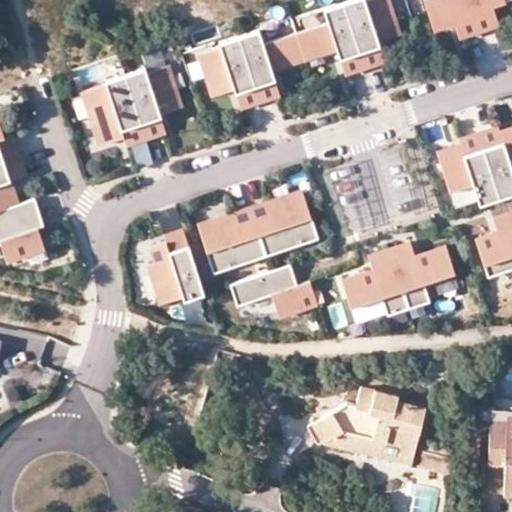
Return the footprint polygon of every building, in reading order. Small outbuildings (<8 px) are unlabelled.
[(211,43),(182,53),(191,81),(207,76),(213,95),(234,88),(240,107),(261,101),(281,94),(273,69),(305,58),(338,48),(346,73),(366,66),(386,60),(380,41),(401,35),(397,22),(412,17),(430,11),(436,29),(455,22),(459,36),(480,29),(470,0),(348,0),(344,1),(292,18),(293,22),(289,24),(287,20),(239,35),(219,42),(221,46),(213,49),(211,43)] [(506,0),(470,0),(480,29),(500,23),(493,4),(506,0)] [(106,83),(82,91),(94,127),(103,124),(109,141),(124,136),(126,144),(146,138),(166,131),(161,113),(183,106),(168,64),(147,71),(145,67),(125,74),(105,80),(106,83)] [(441,118),(421,123),(426,143),(446,138),(441,118)] [(0,241),(2,241),(7,258),(29,252),(32,262),(49,256),(38,225),(31,227),(28,221),(41,216),(35,197),(18,202),(10,178),(26,173),(19,153),(13,133),(5,135),(0,121),(0,241)] [(103,124),(94,127),(100,144),(109,141),(103,124)] [(462,144),(438,151),(450,190),(474,183),(480,204),(501,197),(510,194),(511,193),(511,127),(502,131),(500,125),(480,132),(459,138),(462,144)] [(232,215),(199,226),(213,271),(266,255),(318,238),(304,193),(270,203),(269,201),(250,207),(232,212),(232,215)] [(511,211),(494,217),(498,231),(477,238),(489,276),(511,268),(511,211)] [(41,216),(28,221),(31,227),(38,225),(44,223),(41,216)] [(204,291),(183,228),(163,234),(165,240),(151,245),(156,261),(148,263),(161,302),(183,295),(184,299),(204,292),(204,291)] [(390,248),(369,255),(373,269),(342,279),(351,306),(382,296),(388,314),(409,307),(430,300),(424,282),(455,272),(447,245),(415,255),(411,241),(390,248)] [(271,269),(230,282),(237,305),(272,293),(279,315),(318,303),(311,279),(297,284),(290,263),(271,269)] [(326,305),(332,327),(347,323),(340,301),(326,305)] [(348,403),(315,422),(326,440),(325,441),(346,428),(373,434),(372,438),(386,441),(391,423),(419,430),(426,408),(397,400),(398,396),(362,387),(356,406),(348,403)] [(495,410),(483,410),(483,420),(491,420),(508,420),(508,428),(511,427),(511,413),(494,412),(495,410)] [(508,420),(491,420),(490,464),(505,465),(504,495),(511,495),(511,427),(508,428),(508,420)] [(346,428),(325,441),(325,442),(411,464),(419,430),(391,423),(386,441),(372,438),(373,434),(346,428)] [(481,433),(466,433),(465,463),(479,464),(481,433)]
